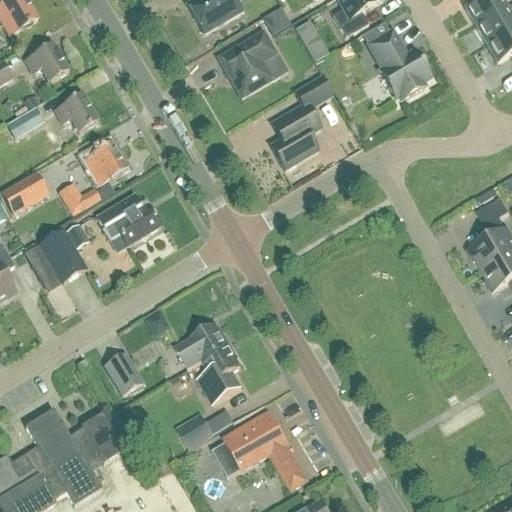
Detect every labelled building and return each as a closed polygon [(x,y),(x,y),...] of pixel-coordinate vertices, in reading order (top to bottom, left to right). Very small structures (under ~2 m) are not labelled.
[(9,41),(18,36),(37,25),(22,0),(14,0),(0,8),(0,24),(2,28),(9,41)] [(203,40),(241,18),(230,0),(193,0),(196,4),(185,10),(203,40)] [(379,0),(341,0),(335,4),(342,16),(332,22),(345,44),(367,31),(360,19),(383,6),(379,0)] [(499,0),(478,0),(480,2),(463,12),(474,31),(507,12),(499,0)] [(262,20),(274,37),(293,24),(281,7),(262,20)] [(507,12),(474,31),(485,50),(511,34),(511,20),(509,16),(511,14),(511,8),(507,12)] [(496,69),(511,59),(511,34),(485,50),(496,69)] [(261,68),(275,60),(262,38),(217,64),(241,104),(271,86),(261,68)] [(391,38),(368,52),(382,76),(379,78),(395,104),(398,102),(401,107),(424,93),(421,88),(429,84),(414,57),(403,63),(400,58),(402,57),(391,38)] [(49,88),(68,77),(52,49),(24,65),(33,80),(41,75),(49,88)] [(1,67),(0,67),(0,92),(12,85),(1,67)] [(203,67),(194,74),(206,88),(222,74),(217,68),(209,74),(203,67)] [(319,135),(308,115),(331,102),(320,83),(293,99),(301,112),(270,130),(280,146),(269,153),(283,177),(317,157),(308,142),(319,135)] [(78,138),(97,127),(81,99),(54,115),(63,130),(71,125),(78,138)] [(37,113),(4,133),(12,146),(45,125),(37,113)] [(98,191),(126,175),(110,148),(83,164),(98,191)] [(35,178),(0,198),(0,200),(13,222),(48,200),(35,178)] [(74,215),(102,201),(97,191),(82,198),(75,183),(61,190),(74,215)] [(479,211),(497,200),(493,193),(474,204),(479,211)] [(125,252),(141,243),(144,244),(145,240),(159,232),(148,213),(142,216),(135,203),(97,225),(111,250),(120,244),(125,252)] [(482,277),(511,258),(511,244),(506,234),(506,235),(500,224),(509,219),(500,204),(476,219),(484,233),(485,233),(491,244),(467,257),(473,267),(476,266),(482,277)] [(64,239),(74,256),(88,248),(78,231),(64,239)] [(61,289),(83,276),(61,237),(39,250),(61,289)] [(0,308),(16,299),(4,278),(14,272),(0,249),(0,248),(0,308)] [(511,258),(482,277),(488,287),(486,288),(492,298),(508,289),(511,295),(511,258)] [(188,375),(202,367),(230,349),(222,335),(220,336),(216,329),(175,354),(188,375)] [(232,378),(241,372),(236,364),(238,363),(230,349),(202,367),(208,377),(197,384),(213,410),(241,393),(232,378)] [(122,402),(142,389),(124,360),(104,372),(122,402)] [(85,366),(82,367),(76,371),(81,380),(90,374),(85,366)] [(72,511),(74,511),(101,496),(89,475),(101,468),(102,471),(124,458),(101,420),(79,433),(81,435),(69,442),(52,416),(24,433),(37,453),(24,460),(28,467),(14,475),(6,461),(0,464),(0,511),(52,511),(55,511),(49,500),(61,493),(72,511)] [(269,418),(223,444),(230,457),(223,461),(235,480),(270,460),(291,495),(306,486),(285,450),(287,449),(269,418)] [(176,434),(189,456),(213,442),(201,420),(176,434)]
